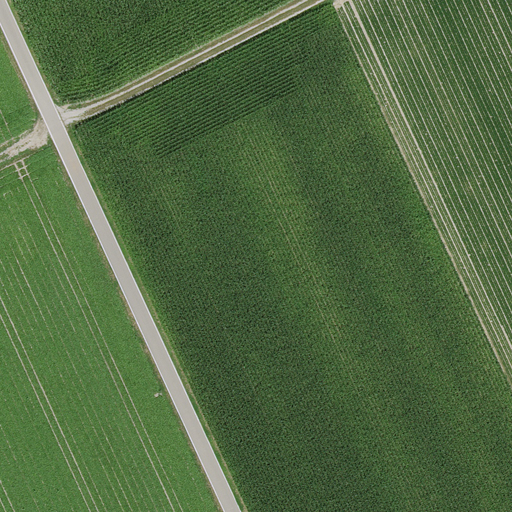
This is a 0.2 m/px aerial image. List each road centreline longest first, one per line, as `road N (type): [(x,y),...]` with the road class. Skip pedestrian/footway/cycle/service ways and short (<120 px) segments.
road 1 (track): [(233,511),(0,4)]
road 2 (track): [(0,157),(54,123),(314,0)]
